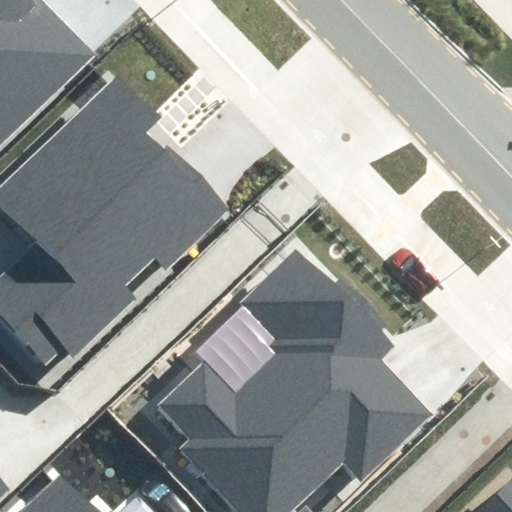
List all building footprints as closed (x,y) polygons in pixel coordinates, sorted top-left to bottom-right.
[(0,0),(0,133),(86,51),(37,0),(0,0)] [(165,123),(121,79),(0,197),(0,210),(33,244),(0,276),(0,324),(55,380),(226,213),(151,137),(165,123)] [(394,339),(301,242),(238,302),(281,347),(242,385),(208,349),(146,408),(245,511),(292,511),(346,461),(363,479),(432,413),(377,356),(394,339)] [(109,511),(68,468),(22,511),(109,511)] [(511,511),(511,482),(481,511),(511,511)]
